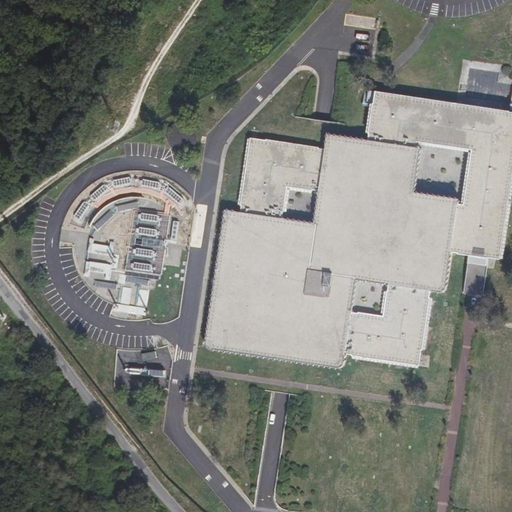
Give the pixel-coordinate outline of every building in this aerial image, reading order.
[(503,263),(511,199),(511,111),(376,94),(375,101),(369,144),(426,151),(427,148),(477,155),(470,202),(463,201),(455,255),(478,259),(503,263)] [(169,148),(198,147),(197,127),(169,128),(169,148)] [(369,144),(332,139),(330,152),(323,196),(319,227),(288,223),(244,216),(234,215),(214,352),(349,372),(351,357),(357,316),(362,282),(394,287),(436,293),(449,295),(455,255),(463,201),(420,195),(426,151),(369,144)] [(330,152),(255,142),(244,216),(288,223),(293,192),(323,196),(330,152)] [(138,208),(138,200),(117,201),(118,209),(138,208)] [(92,227),(100,232),(111,213),(103,208),(92,227)] [(162,277),(171,215),(134,210),(126,268),(117,267),(119,255),(115,255),(112,244),(107,245),(98,244),(97,239),(90,238),(85,276),(93,277),(96,290),(95,298),(113,301),(111,316),(126,318),(126,313),(146,316),(149,290),(155,289),(156,279),(162,277)] [(425,369),(436,293),(394,287),(388,320),(357,316),(351,357),(425,369)]
